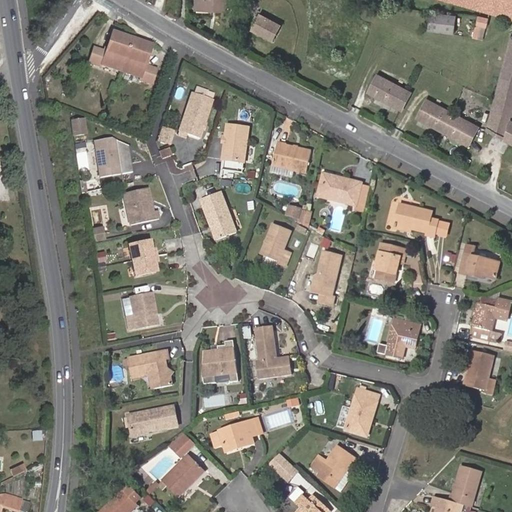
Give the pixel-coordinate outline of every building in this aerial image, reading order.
[(216,3),(216,10),(227,10),(227,0),(196,0),(197,2),(216,3)] [(511,0),(441,0),(511,19),(511,0)] [(431,12),(429,31),(453,34),(455,16),(431,12)] [(272,42),(281,24),(259,14),(251,30),(272,42)] [(488,16),(478,15),(473,37),(481,40),(488,16)] [(147,64),(153,46),(114,31),(107,50),(106,53),(101,66),(113,70),(141,80),(153,85),(157,71),(148,68),(145,67),(147,64)] [(511,36),(487,128),(511,141),(511,36)] [(101,66),(106,53),(102,51),(92,48),(87,63),(100,68),(101,66)] [(377,76),(369,92),(401,109),(410,93),(400,88),(377,76)] [(195,87),(193,94),(211,100),(213,93),(195,87)] [(202,129),(204,124),(212,100),(211,100),(193,94),(190,93),(176,137),(185,140),(187,135),(199,139),(202,129)] [(467,144),(476,128),(427,101),(418,118),(467,144)] [(84,134),(81,119),(69,122),(72,136),(84,134)] [(226,139),(225,143),(223,161),(244,164),(249,129),(228,126),(226,139)] [(169,145),(173,131),(164,129),(160,142),(169,145)] [(95,142),(100,178),(121,175),(116,142),(111,139),(95,142)] [(132,174),(128,148),(116,142),(121,175),(132,174)] [(273,166),(308,174),(312,152),(278,144),(273,166)] [(159,151),(162,161),(172,157),(168,147),(159,151)] [(363,185),(342,180),(341,183),(326,179),(321,199),(357,208),(363,185)] [(366,214),(372,187),(363,185),(357,208),(357,211),(366,214)] [(149,205),(149,201),(146,187),(121,193),(128,225),(157,218),(156,211),(151,212),(149,205)] [(203,210),(211,229),(214,227),(215,231),(214,235),(217,243),(237,235),(221,195),(204,201),(207,208),(203,210)] [(305,226),(309,212),(303,210),(303,209),(289,205),(286,216),(300,220),(299,222),(305,226)] [(396,226),(412,230),(428,233),(427,236),(435,238),(439,219),(432,218),(433,212),(401,205),(396,226)] [(310,228),(313,213),(309,212),(305,226),(310,228)] [(276,268),(277,265),(286,268),(291,256),(284,253),(292,234),(272,226),(260,255),(269,259),(267,264),(276,268)] [(94,240),(103,238),(101,231),(92,233),(94,240)] [(96,242),(96,263),(107,263),(106,242),(96,242)] [(156,264),(153,251),(152,242),(130,246),(135,277),(157,273),(156,264)] [(378,278),(395,282),(400,263),(403,264),(407,249),(383,243),(376,269),(380,270),(378,278)] [(480,275),(485,276),(496,279),(500,261),(475,256),(477,248),(469,246),(467,252),(462,271),(462,273),(480,277),(480,275)] [(462,271),(467,252),(458,250),(454,269),(462,271)] [(343,256),(324,251),(320,267),(323,270),(322,273),(318,275),(315,276),(311,291),(320,294),(318,301),(334,305),(336,297),(333,296),(343,256)] [(412,298),(422,299),(424,284),(414,283),(412,298)] [(130,300),(135,331),(155,327),(150,296),(130,300)] [(135,331),(130,300),(123,301),(128,332),(135,331)] [(498,307),(479,302),(478,302),(472,327),(473,328),(470,338),(488,342),(491,332),(492,332),(495,318),(508,321),(511,304),(499,301),(498,304),(498,307)] [(408,340),(417,342),(420,331),(422,324),(408,321),(396,318),(394,325),(387,354),(404,358),(407,346),(408,340)] [(255,331),(257,343),(276,340),(274,328),(255,331)] [(257,343),(260,363),(264,362),(266,379),(292,376),(289,358),(279,360),(276,360),(275,358),(279,357),(276,340),(257,343)] [(228,375),(229,382),(229,384),(237,383),(232,342),(226,343),(227,346),(219,347),(220,354),(215,354),(215,352),(211,353),(204,354),(200,377),(201,386),(215,384),(214,377),(228,375)] [(379,354),(387,355),(389,347),(381,346),(379,354)] [(165,351),(126,358),(126,359),(127,365),(130,378),(136,377),(136,374),(145,373),(152,376),(154,387),(170,384),(168,375),(172,371),(164,367),(163,360),(166,359),(165,351)] [(488,380),(493,356),(473,351),(464,386),(485,391),(484,394),(492,396),(495,382),(488,380)] [(266,379),(264,362),(260,363),(256,363),(258,380),(266,379)] [(258,380),(256,363),(248,364),(250,382),(258,380)] [(215,384),(229,382),(228,375),(214,377),(215,384)] [(356,397),(376,403),(379,395),(358,389),(356,397)] [(372,419),(376,403),(356,397),(346,431),(363,436),(369,418),(372,419)] [(290,408),(301,405),(299,399),(288,402),(290,408)] [(172,410),(126,417),(128,437),(175,430),(172,410)] [(241,446),(242,448),(253,445),(251,438),(258,436),(254,422),(247,424),(220,432),(212,434),(216,447),(224,445),(227,453),(237,450),(236,447),(241,446)] [(33,430),(33,441),(43,441),(43,430),(33,430)] [(182,459),(196,445),(184,433),(168,445),(182,459)] [(320,472),(336,484),(354,459),(337,447),(326,461),(321,458),(312,470),(319,474),(320,472)] [(280,455),(272,462),(286,474),(293,466),(280,455)] [(194,485),(206,473),(188,456),(161,483),(177,498),(192,483),(194,485)] [(286,474),(272,462),(269,465),(289,484),(300,473),(293,466),(286,474)] [(14,478),(27,472),(24,465),(10,472),(14,478)] [(462,506),(472,509),(474,502),(483,473),(463,467),(454,495),(452,503),(462,506)] [(333,488),(336,484),(320,472),(319,474),(317,476),(333,488)] [(133,511),(139,507),(139,506),(144,501),(131,488),(125,493),(106,511),(133,511)] [(0,495),(0,511),(2,508),(16,511),(19,511),(23,499),(5,494),(0,495)] [(300,511),(308,502),(302,497),(295,505),(300,511)] [(328,511),(313,497),(308,502),(300,511),(299,511),(328,511)] [(460,511),(462,506),(452,503),(435,498),(432,507),(435,508),(434,511),(460,511)]
